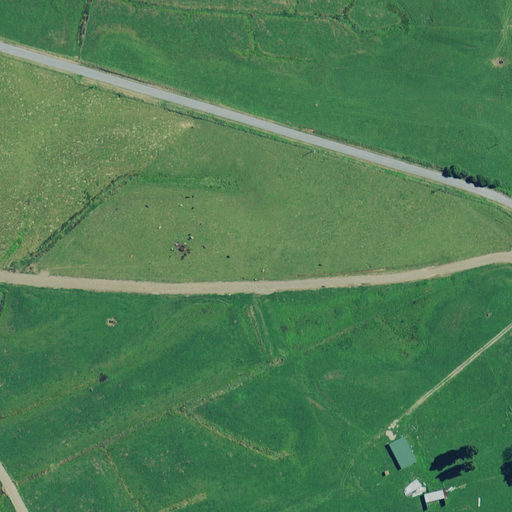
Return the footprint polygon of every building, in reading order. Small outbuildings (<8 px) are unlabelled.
[(511,434),(506,421),(480,430),(485,443),(511,434)] [(482,438),(478,439),(472,441),(469,432),(459,436),(464,450),(471,448),(477,445),(484,443),(482,438)] [(395,455),(400,442),(398,437),(371,448),(381,473),(399,465),(395,455)] [(378,474),(371,456),(356,462),(363,480),(378,474)] [(446,507),(442,491),(423,495),(427,511),(446,507)]
